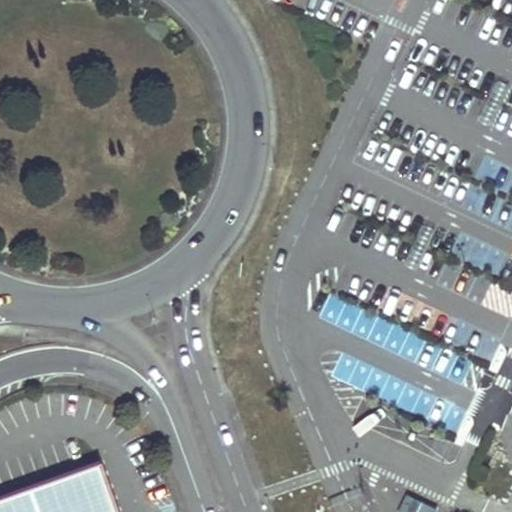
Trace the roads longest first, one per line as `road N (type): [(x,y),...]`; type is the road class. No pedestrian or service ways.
road 1 (secondary): [(183,272),(224,227),(248,172),(252,111),(238,52),(204,2)]
road 2 (unclassified): [(246,511),(187,346),(183,272)]
road 3 (trunk): [(0,373),(55,359),(117,370),(164,414),(186,464)]
road 4 (unclassified): [(96,310),(161,377),(186,464)]
